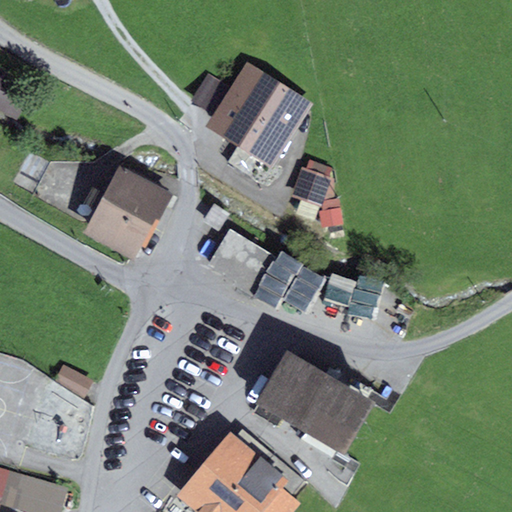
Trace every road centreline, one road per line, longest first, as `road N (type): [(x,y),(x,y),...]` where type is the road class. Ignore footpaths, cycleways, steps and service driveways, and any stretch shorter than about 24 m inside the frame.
road 1 (unclassified): [(511,303),(424,348),(391,351),(155,284)]
road 2 (unclassified): [(155,284),(188,200),(187,162),(176,137),(151,114),(0,32)]
road 3 (unclassified): [(84,511),(115,375),(155,284)]
road 4 (unclassified): [(0,210),(117,274),(155,284)]
